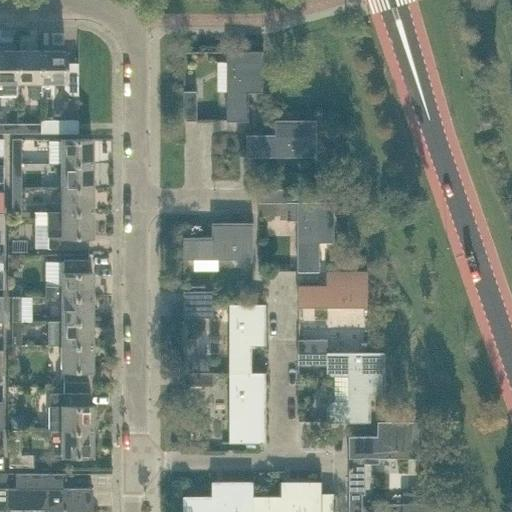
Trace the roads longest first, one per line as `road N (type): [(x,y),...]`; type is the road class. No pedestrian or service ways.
road 1 (residential): [(141,463),(132,34),(100,4),(0,3)]
road 2 (tertiary): [(511,355),(431,122)]
road 3 (residential): [(284,297),(284,461)]
road 4 (residential): [(141,463),(284,461)]
road 5 (tertiary): [(379,0),(417,108),(431,122)]
road 6 (tertiary): [(431,122),(401,0)]
